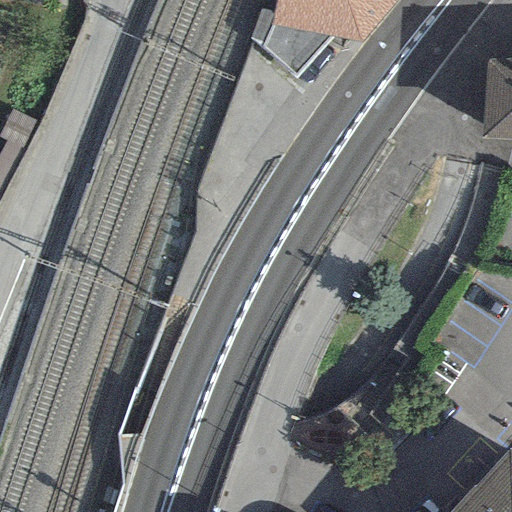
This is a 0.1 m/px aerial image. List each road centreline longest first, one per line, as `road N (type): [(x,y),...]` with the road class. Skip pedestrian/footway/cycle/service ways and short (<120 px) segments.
road 1 (primary): [(163,511),(241,311),(290,219),(391,71)]
road 2 (unclassified): [(252,459),(286,364),(379,194),(433,120),(417,91),(391,71)]
road 3 (residential): [(252,459),(372,507),(432,481),(511,395)]
road 4 (residential): [(0,252),(112,0)]
